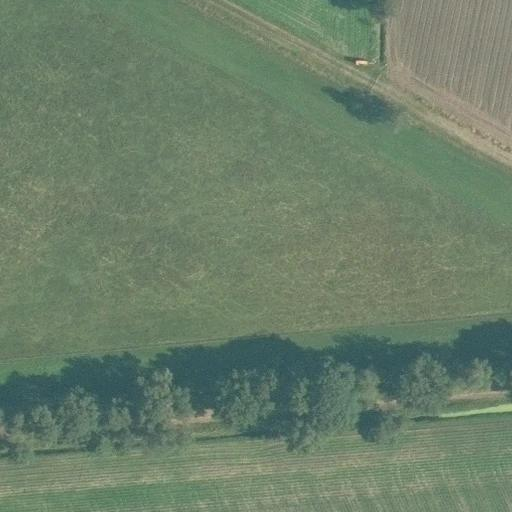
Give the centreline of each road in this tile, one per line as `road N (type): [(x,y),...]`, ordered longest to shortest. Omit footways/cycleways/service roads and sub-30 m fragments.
road 1 (track): [(511,386),(0,435)]
road 2 (track): [(216,0),(511,164)]
